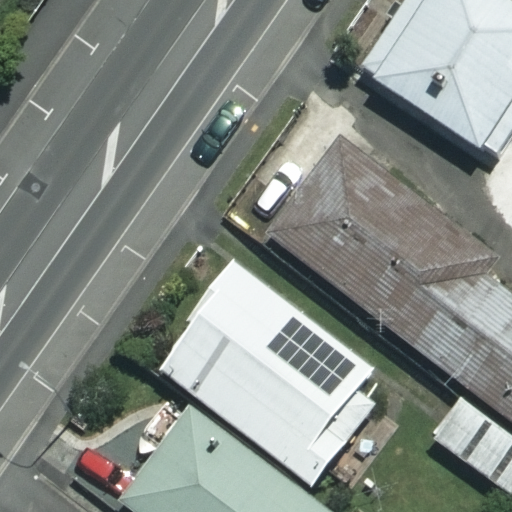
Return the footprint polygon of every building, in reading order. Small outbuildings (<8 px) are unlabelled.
[(402,0),(394,12),(405,19),(390,42),(379,35),(356,69),(496,161),(511,136),(511,10),(496,0),(402,0)] [(500,263),(347,143),(274,238),(511,423),(511,292),(490,276),(500,263)] [(293,200),(260,176),(224,226),(257,250),(293,200)] [(394,388),(238,273),(163,374),(319,489),(394,388)] [(327,511),(194,414),(127,505),(136,511),(327,511)]
